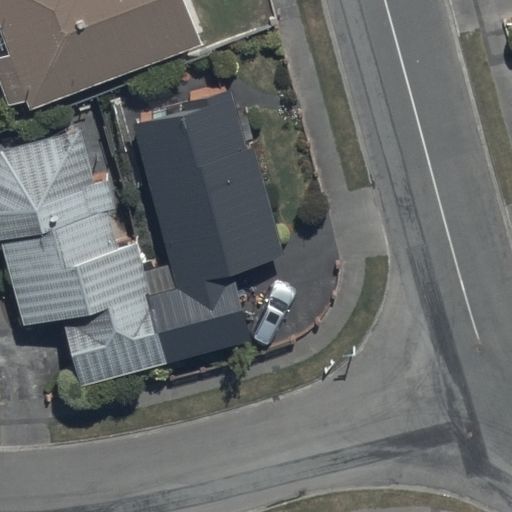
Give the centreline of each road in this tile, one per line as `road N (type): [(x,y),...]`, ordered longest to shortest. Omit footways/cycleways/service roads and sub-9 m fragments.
road 1 (residential): [(494,394),(175,480),(0,496)]
road 2 (residential): [(494,394),(384,0)]
